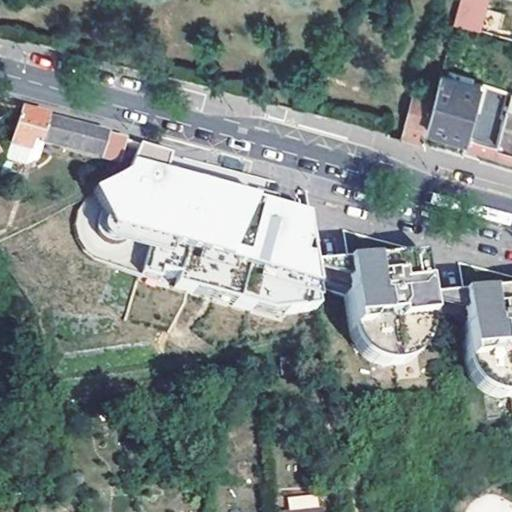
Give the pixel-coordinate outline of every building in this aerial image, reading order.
[(475,0),(459,0),(453,23),(468,27),(475,0)] [(511,94),(481,86),(482,85),(440,74),(433,101),(426,127),(478,141),(511,150),(511,94)] [(426,127),(433,101),(414,96),(403,139),(422,145),(426,127)] [(0,127),(0,138),(11,142),(21,110),(6,106),(0,127)] [(11,142),(10,148),(28,152),(32,141),(116,164),(124,141),(21,110),(11,142)] [(163,153),(138,146),(130,175),(95,195),(106,213),(104,214),(102,216),(101,218),(99,221),(98,226),(98,232),(100,237),(103,241),(107,244),(110,245),(114,246),(118,246),(121,245),(124,244),(127,242),(129,240),(131,237),(148,242),(142,264),(175,275),(173,284),(190,289),(193,280),(233,292),(231,301),(249,307),(252,298),(282,307),(282,311),(313,307),(313,304),(303,218),(157,172),(163,153)] [(313,202),(317,284),(356,294),(357,340),(362,349),(368,356),(374,362),(383,368),(404,368),(411,366),(425,361),(431,353),(432,345),(434,315),(469,325),(474,363),(478,377),(483,384),(490,393),(503,397),(511,398),(511,256),(404,226),(313,202)]
